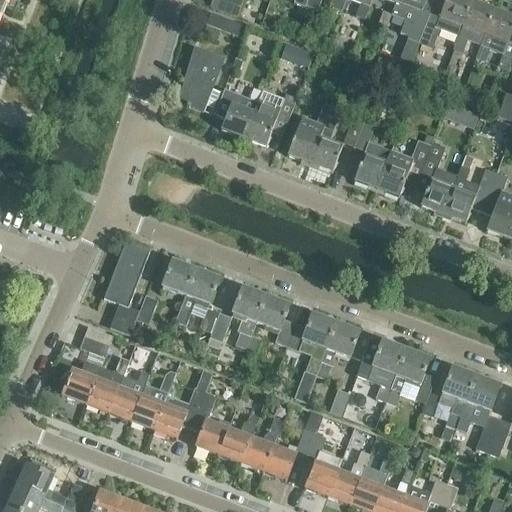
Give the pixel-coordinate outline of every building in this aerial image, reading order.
[(245,1),(243,0),(213,0),(210,9),(238,19),(245,1)] [(305,9),(308,0),(295,0),(293,6),(305,10),(305,9)] [(308,0),(305,9),(317,13),(322,0),(308,0)] [(346,0),(345,0),(336,0),(333,11),(341,14),(346,0)] [(346,0),(360,6),(355,19),(364,23),(372,0),(346,0)] [(397,0),(396,5),(419,14),(423,0),(397,0)] [(472,5),(458,0),(447,0),(439,21),(429,18),(425,29),(418,48),(430,52),(437,33),(443,35),(443,34),(458,40),(472,5)] [(494,14),(472,5),(458,40),(453,52),(462,56),(467,44),(480,49),(480,50),(494,14)] [(511,34),(511,20),(494,14),(480,50),(480,49),(475,62),(485,65),(490,53),(503,58),(507,47),(511,34)] [(211,16),(207,27),(243,41),(247,29),(211,16)] [(391,20),(381,17),(377,29),(386,32),(391,20)] [(418,48),(425,29),(413,24),(412,28),(403,25),(399,37),(407,40),(406,43),(418,48)] [(511,61),(511,60),(511,34),(507,47),(503,58),(511,61)] [(224,60),(195,48),(179,104),(203,114),(224,60)] [(300,53),(287,48),(282,61),(295,66),(300,53)] [(511,61),(503,58),(498,71),(507,74),(511,61)] [(224,120),(220,130),(243,139),(261,93),(252,89),(247,101),(225,93),(216,117),(224,120)] [(283,101),(261,93),(243,139),(265,148),(270,135),(279,139),(293,100),(285,97),(283,101)] [(511,122),(511,97),(505,95),(497,119),(511,123),(511,122)] [(464,96),(461,105),(472,109),(475,100),(464,96)] [(327,118),(331,108),(323,105),(315,124),(301,119),(287,156),(309,165),(327,118)] [(461,111),(450,107),(445,120),(456,125),(461,111)] [(309,165),(331,173),(341,148),(329,143),(332,134),(330,133),(335,121),(327,118),(309,165)] [(353,123),(344,147),(353,150),(363,127),(353,123)] [(363,127),(353,150),(364,154),(353,182),(376,190),(389,154),(368,146),(375,128),(364,124),(363,127)] [(403,186),(414,190),(431,148),(417,143),(410,160),(390,153),(389,154),(376,190),(398,199),(403,186)] [(414,190),(426,194),(421,208),(443,216),(457,179),(437,171),(445,149),(432,144),(431,148),(414,190)] [(471,210),(481,214),(496,177),(485,172),(479,188),(469,185),(473,174),(463,170),(459,180),(457,179),(443,216),(465,225),(471,210)] [(496,177),(481,214),(492,218),(486,233),(509,242),(511,234),(511,199),(501,195),(507,181),(496,177)] [(104,302),(119,308),(110,332),(130,340),(135,328),(134,327),(139,315),(129,310),(150,255),(125,246),(104,302)] [(163,290),(185,298),(186,299),(196,273),(172,263),(163,290)] [(220,282),(196,273),(186,299),(185,298),(180,312),(181,312),(176,326),(186,330),(195,306),(208,311),(209,308),(210,308),(220,282)] [(243,290),(233,316),(243,320),(237,335),(240,336),(235,348),(246,352),(251,339),(256,325),(266,299),(243,290)] [(158,304),(148,299),(138,323),(148,328),(158,304)] [(277,346),(287,350),(296,328),(285,324),(291,309),(266,299),(256,325),(281,335),(277,346)] [(232,320),(208,311),(204,322),(200,332),(212,337),(207,349),(219,353),(222,345),(223,345),(232,320)] [(307,403),(316,379),(320,365),(326,352),(336,326),(313,317),(307,332),(296,328),(287,350),(299,354),(303,343),(316,348),(306,375),(305,374),(295,399),(307,403)] [(316,379),(327,383),(335,362),(334,362),(337,356),(350,361),(360,335),(336,326),(326,352),(320,365),(316,379)] [(84,343),(108,352),(113,341),(89,332),(84,343)] [(251,339),(246,352),(256,356),(261,343),(251,339)] [(108,352),(84,343),(80,354),(104,363),(108,352)] [(383,344),(368,384),(381,388),(376,401),(385,405),(386,405),(391,392),(390,392),(395,378),(397,378),(406,353),(383,344)] [(426,407),(432,392),(436,381),(424,376),(430,362),(406,353),(397,378),(395,378),(390,392),(391,392),(386,405),(396,409),(397,409),(402,396),(401,396),(406,382),(420,387),(415,402),(426,407)] [(115,376),(124,380),(129,366),(120,363),(115,376)] [(62,385),(57,397),(62,399),(61,400),(87,410),(102,371),(85,364),(80,378),(71,374),(66,387),(62,385)] [(102,371),(87,410),(109,418),(124,380),(115,376),(102,371)] [(477,380),(453,371),(442,401),(430,396),(422,417),(432,421),(438,406),(453,411),(450,416),(446,427),(457,432),(477,380)] [(188,407),(186,412),(197,416),(205,395),(212,377),(203,373),(196,391),(194,390),(188,407)] [(146,388),(131,426),(154,435),(168,399),(176,376),(171,374),(166,377),(160,393),(146,388)] [(124,380),(109,418),(131,426),(146,388),(150,379),(141,375),(137,385),(124,380)] [(501,389),(477,380),(457,432),(467,436),(471,425),(474,426),(480,410),(491,414),(501,389)] [(329,414),(341,419),(349,396),(337,392),(329,414)] [(205,395),(197,416),(208,420),(216,400),(205,395)] [(168,399),(154,435),(176,444),(181,432),(185,430),(191,432),(197,416),(186,412),(188,407),(168,399)] [(385,405),(383,412),(393,416),(396,409),(386,405),(385,405)] [(252,413),(246,426),(255,429),(260,416),(252,413)] [(197,416),(191,432),(201,436),(195,451),(218,459),(228,432),(207,424),(208,420),(197,416)] [(488,456),(501,423),(489,419),(477,451),(488,456)] [(274,421),(269,435),(277,438),(282,424),(274,421)] [(501,423),(488,456),(499,460),(511,427),(501,423)] [(228,432),(218,459),(240,468),(251,441),(255,429),(246,426),(244,425),(239,436),(228,432)] [(445,430),(441,441),(449,444),(453,433),(445,430)] [(297,451),(295,454),(297,455),(307,458),(315,437),(303,433),(297,451)] [(251,441),(240,468),(263,476),(273,449),(277,438),(269,435),(263,440),(261,445),(251,441)] [(315,437),(307,458),(316,462),(318,463),(321,455),(326,441),(315,437)] [(273,449),(263,476),(286,485),(297,455),(295,454),(297,451),(289,448),(286,454),(273,449)] [(412,451),(410,456),(414,460),(420,459),(421,454),(418,450),(412,451)] [(423,453),(419,463),(426,465),(428,460),(427,459),(429,455),(423,453)] [(361,454),(356,468),(365,471),(365,470),(370,458),(361,454)] [(316,462),(304,492),(327,501),(337,474),(342,463),(321,455),(318,463),(316,462)] [(383,463),(378,476),(388,479),(393,466),(383,463)] [(64,511),(76,511),(86,493),(74,488),(67,502),(48,493),(57,475),(32,464),(30,468),(26,467),(15,489),(16,490),(64,511)] [(337,474),(327,501),(350,510),(365,471),(356,468),(354,467),(349,478),(337,474)] [(365,471),(350,510),(356,511),(375,511),(383,491),(388,479),(378,476),(365,470),(365,471)] [(406,471),(401,484),(410,488),(415,474),(406,471)] [(427,508),(426,511),(436,511),(446,487),(435,483),(430,497),(426,507),(427,508)] [(446,487),(436,511),(449,511),(458,491),(446,487)] [(5,510),(8,511),(39,511),(41,509),(46,511),(64,511),(15,489),(5,510)] [(405,500),(400,511),(426,511),(427,508),(426,507),(430,497),(409,489),(405,500)] [(383,491),(375,511),(400,511),(405,500),(383,491)] [(118,511),(122,502),(100,494),(92,511),(118,511)] [(493,501),(489,511),(499,511),(502,504),(493,501)] [(118,511),(143,511),(144,511),(122,502),(118,511)]
